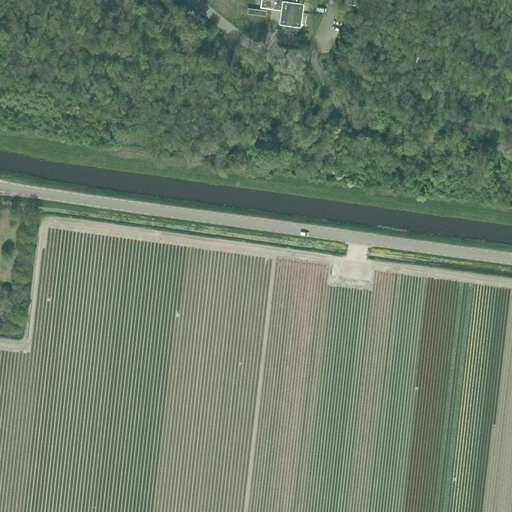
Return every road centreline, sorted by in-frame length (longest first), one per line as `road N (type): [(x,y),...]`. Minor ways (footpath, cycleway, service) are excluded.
road 1 (secondary): [(511,259),(0,186)]
road 2 (residential): [(190,0),(252,47),(310,59),(335,0)]
